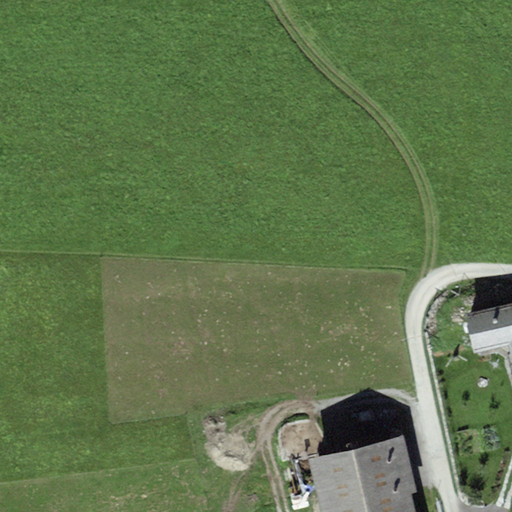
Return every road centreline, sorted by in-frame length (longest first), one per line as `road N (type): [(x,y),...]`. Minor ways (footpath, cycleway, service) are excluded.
road 1 (track): [(452,511),(418,320),(437,291),(465,270),(511,273)]
road 2 (track): [(279,511),(273,424),(312,405),(394,400),(432,411)]
